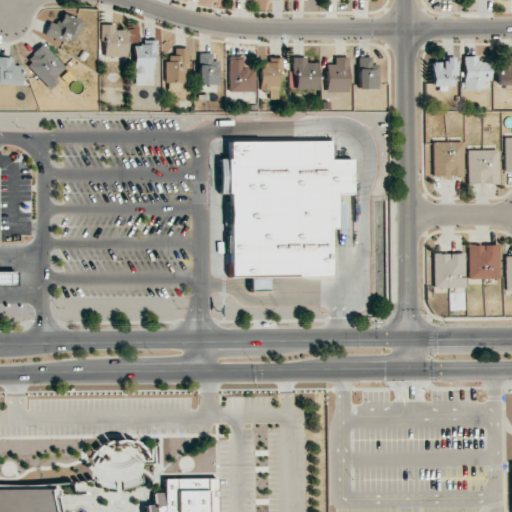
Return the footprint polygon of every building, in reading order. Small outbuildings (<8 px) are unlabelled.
[(81,21),(61,13),(57,23),(49,20),(44,33),(71,44),(81,21)] [(102,56),(126,56),(127,30),(115,30),(115,25),(102,25),(102,56)] [(153,85),(154,42),(134,42),(134,85),(153,85)] [(66,69),(42,44),(24,61),(48,86),(66,69)] [(166,82),(186,82),(186,48),(174,48),(174,55),(165,55),(166,82)] [(218,84),(218,61),(212,61),(212,53),(198,53),(198,85),(218,84)] [(254,91),(254,68),(242,68),(242,55),(227,56),(228,92),(254,91)] [(12,57),(0,56),(0,84),(19,85),(20,66),(12,65),(12,57)] [(463,89),(482,89),(482,80),(489,80),(489,62),(477,62),(477,56),(462,57),(463,89)] [(511,56),(497,58),(498,85),(511,84),(511,56)] [(283,58),(269,57),(268,63),(260,63),(259,90),(277,91),(278,71),(282,71),(283,58)] [(317,89),(317,62),(306,62),(306,57),(293,58),(293,89),(317,89)] [(347,57),(333,57),(333,64),(325,64),(326,92),(348,92),(347,57)] [(371,57),(357,57),(357,89),(377,88),(377,64),(371,65),(371,57)] [(452,57),(440,57),(440,62),(430,62),(431,86),(453,86),(452,57)] [(511,137),(503,137),(503,171),(511,171),(511,137)] [(228,277),(330,276),(329,227),(336,227),(335,194),(351,193),(351,159),(330,159),(329,141),(227,142),(227,159),(218,159),(219,194),(227,194),(228,277)] [(431,142),(432,176),(462,176),(462,142),(431,142)] [(466,150),(467,184),(497,183),(496,150),(466,150)] [(498,278),(498,245),(467,245),(468,279),(498,278)] [(433,288),(464,288),(463,253),(432,253),(433,288)] [(15,271),(0,271),(0,283),(15,283),(15,271)] [(248,278),(249,291),(268,291),(268,277),(248,278)] [(146,511),(215,511),(216,478),(164,479),(164,493),(153,493),(153,505),(146,505),(146,511)] [(0,489),(0,511),(53,511),(53,489),(0,489)]
